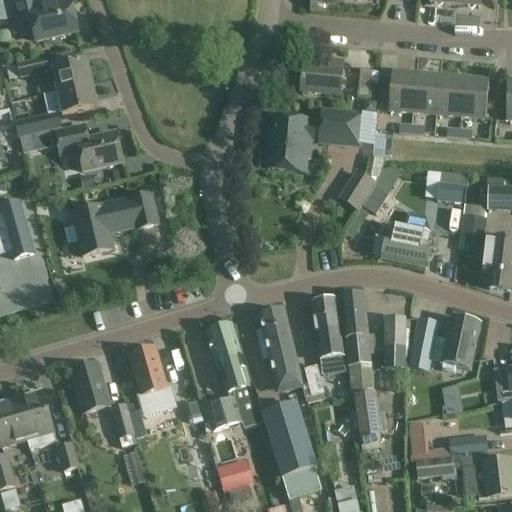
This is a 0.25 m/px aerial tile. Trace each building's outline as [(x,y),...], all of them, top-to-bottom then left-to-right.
[(33,35),(35,44),(78,34),(71,3),(38,10),(35,0),(15,0),(20,23),(28,22),(31,36),(33,35)] [(430,0),(430,6),(455,8),(455,0),(430,0)] [(455,0),(455,8),(480,11),(480,0),(455,0)] [(45,59),(17,65),(20,79),(48,72),(45,59)] [(300,94),(341,98),(344,63),(329,61),(328,70),(303,68),(300,94)] [(57,94),(92,86),(87,63),(51,71),(57,94)] [(360,71),(357,98),(369,99),(372,72),(360,71)] [(389,113),(413,115),(417,75),(392,73),(389,113)] [(413,115),(437,117),(440,78),(417,75),(413,115)] [(437,117),(461,119),(464,80),(440,78),(437,117)] [(461,119),(485,122),(489,82),(464,80),(461,119)] [(45,96),(49,118),(62,115),(62,117),(97,109),(92,86),(57,94),(45,96)] [(267,172),(304,175),(305,159),(309,160),(311,143),(320,144),(320,145),(359,148),(362,117),(322,114),(321,126),(308,125),(308,124),(269,120),(267,139),(270,139),(267,172)] [(48,132),(60,130),(57,116),(31,122),(34,136),(36,135),(48,132)] [(411,137),(412,127),(399,126),(398,136),(411,137)] [(412,127),(411,137),(423,138),(424,128),(412,127)] [(79,154),(84,174),(122,165),(115,135),(88,142),(84,129),(55,136),(61,158),(79,154)] [(459,141),(460,130),(447,130),(446,140),(459,141)] [(460,130),(459,141),(471,142),(472,131),(460,130)] [(52,149),(48,132),(36,135),(39,151),(52,149)] [(365,178),(380,181),(383,163),(368,160),(365,178)] [(461,227),(464,206),(461,205),(463,190),(466,190),(468,179),(439,175),(435,203),(450,206),(447,225),(461,227)] [(511,189),(504,189),(504,181),(487,181),(487,189),(479,189),(479,207),(487,207),(487,214),(511,214),(511,189)] [(73,216),(83,258),(113,251),(109,236),(137,230),(138,231),(157,227),(151,198),(73,216)] [(0,212),(1,216),(0,216),(0,257),(12,254),(14,262),(33,256),(18,204),(0,209),(0,212)] [(382,261),(426,271),(430,251),(433,251),(436,238),(391,228),(389,239),(375,237),(372,257),(383,259),(382,261)] [(489,290),(510,293),(511,277),(511,243),(486,240),(481,277),(491,278),(489,290)] [(349,369),(359,442),(380,439),(370,367),(363,298),(341,300),(348,369),(349,369)] [(312,304),(320,362),(343,359),(335,301),(312,304)] [(263,360),(268,359),(277,396),(303,390),(284,313),(258,319),(264,343),(259,344),(263,360)] [(383,320),(383,372),(406,372),(406,320),(383,320)] [(471,373),(480,326),(451,320),(442,367),(471,373)] [(431,375),(440,325),(417,321),(413,342),(408,370),(431,375)] [(232,327),(209,334),(230,402),(200,412),(206,435),(242,423),(244,431),(263,425),(256,400),(253,401),(232,327)] [(163,394),(169,392),(156,349),(131,357),(144,399),(142,400),(147,417),(167,411),(163,394)] [(85,415),(110,408),(98,367),(73,374),(85,415)] [(324,394),(317,368),(303,371),(311,398),(324,394)] [(511,370),(495,372),(498,394),(508,393),(509,397),(511,396),(511,370)] [(449,414),(465,413),(462,387),(446,389),(449,414)] [(28,444),(31,454),(58,446),(43,396),(40,397),(39,394),(27,398),(27,401),(16,404),(24,431),(23,432),(27,445),(28,444)] [(0,442),(3,452),(27,445),(23,432),(24,431),(16,404),(7,407),(6,404),(0,405),(0,442)] [(261,416),(289,503),(322,493),(315,471),(318,470),(298,405),(261,416)] [(137,447),(127,407),(112,410),(121,451),(137,447)] [(192,426),(203,423),(201,415),(190,418),(192,426)] [(414,453),(415,464),(489,454),(489,453),(487,453),(486,438),(448,442),(449,448),(414,453)] [(79,471),(73,445),(56,450),(62,475),(79,471)] [(145,483),(136,453),(122,458),(131,487),(145,483)] [(477,498),(478,502),(511,496),(511,461),(491,465),(489,454),(415,464),(417,482),(454,477),(453,472),(461,471),(465,500),(477,498)] [(0,492),(15,489),(7,458),(0,459),(0,492)] [(243,463),(217,471),(224,494),(228,493),(241,489),(249,486),(243,463)] [(241,489),(228,493),(232,504),(244,500),(241,489)] [(340,511),(361,511),(360,489),(340,490),(340,511)]
